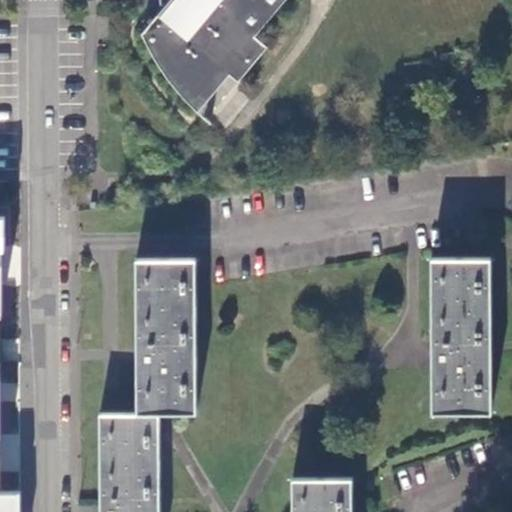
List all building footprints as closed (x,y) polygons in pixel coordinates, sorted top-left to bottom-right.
[(158,0),(159,1),(163,8),(140,35),(153,58),(171,86),(197,113),(228,77),(237,84),(266,49),(253,37),(284,0),(158,0)] [(434,367),(434,408),(493,408),(490,255),(432,255),(433,338),(435,338),(436,367),(434,367)] [(158,511),(159,411),(196,410),(196,256),(135,258),(135,341),(138,341),(138,370),(136,370),(136,412),(98,412),(99,494),(101,494),(101,511),(158,511)] [(353,511),(353,472),(293,473),(292,511),(353,511)] [(0,511),(19,511),(20,492),(0,492),(0,511)]
